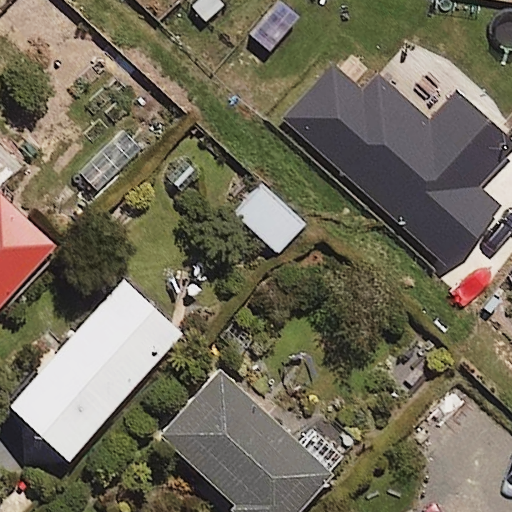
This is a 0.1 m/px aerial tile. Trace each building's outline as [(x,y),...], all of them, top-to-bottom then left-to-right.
[(357,86),(328,60),(280,112),(439,255),(492,196),(472,178),(510,135),(452,83),(423,115),(372,69),(357,86)] [(138,144),(120,127),(79,171),(97,188),(138,144)] [(299,215),(255,175),(228,204),(271,244),(299,215)] [(0,280),(49,229),(0,183),(0,280)] [(173,322),(117,270),(1,392),(58,445),(173,322)] [(214,361),(154,424),(224,491),(220,494),(238,511),(279,511),(340,449),(309,419),(293,437),(214,361)]
